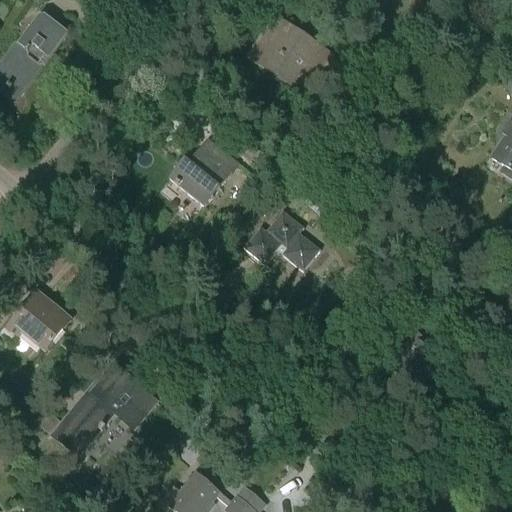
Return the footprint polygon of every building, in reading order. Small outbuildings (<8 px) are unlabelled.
[(38,18),(14,50),(0,68),(0,84),(16,97),(37,68),(39,69),(44,68),(68,36),(44,18),(38,18)] [(273,18),(245,60),(306,101),(334,59),(273,18)] [(511,115),(511,114),(499,132),(503,135),(488,158),(501,167),(498,172),(511,181),(511,115)] [(203,211),(238,168),(207,142),(187,166),(183,163),(168,182),(203,211)] [(291,196),(303,205),(311,194),(299,185),(291,196)] [(320,253),(300,237),(304,232),(282,215),(266,235),(260,231),(243,252),(265,269),(276,254),(303,275),(313,263),(321,269),(331,256),(323,250),(320,253)] [(37,296),(1,339),(12,348),(22,337),(46,356),(72,325),(37,296)] [(433,356),(422,347),(425,343),(415,335),(400,354),(403,357),(388,376),(403,388),(415,372),(437,389),(448,376),(429,361),(433,356)] [(53,440),(74,457),(92,435),(99,440),(117,419),(134,434),(157,406),(115,372),(100,390),(97,387),(53,440)] [(252,511),(237,499),(232,506),(197,476),(181,496),(175,491),(163,505),(171,511),(209,511),(210,511),(207,509),(215,499),(228,510),(226,511),(252,511)]
